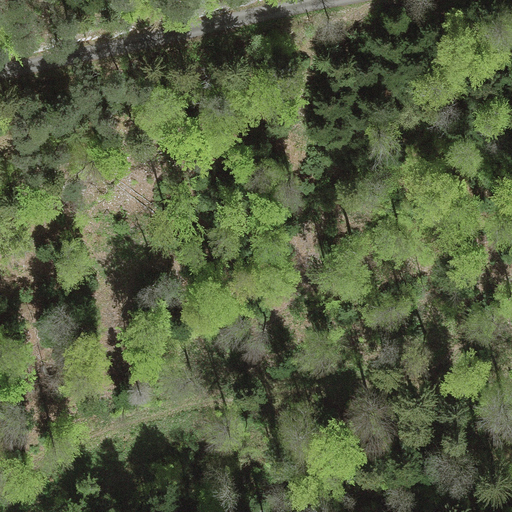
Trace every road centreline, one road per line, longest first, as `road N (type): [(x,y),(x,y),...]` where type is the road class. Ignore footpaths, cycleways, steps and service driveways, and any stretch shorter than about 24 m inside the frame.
road 1 (track): [(0,487),(115,424),(191,402),(511,358)]
road 2 (unclassified): [(0,74),(335,0)]
